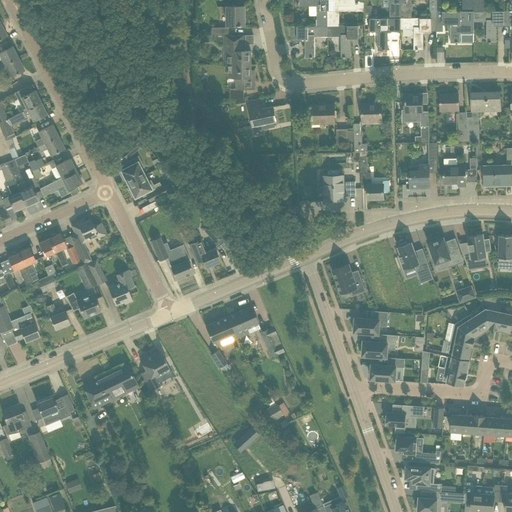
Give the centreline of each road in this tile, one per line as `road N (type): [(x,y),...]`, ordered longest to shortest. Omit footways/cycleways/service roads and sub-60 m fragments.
road 1 (residential): [(511,71),(293,84),(280,75),(264,0)]
road 2 (residential): [(106,191),(11,0)]
road 3 (tertiary): [(511,211),(397,222),(305,257)]
road 4 (tertiary): [(0,387),(170,313)]
road 5 (residential): [(351,387),(471,395),(482,389),(491,359),(511,362)]
road 6 (tertiary): [(170,313),(305,257)]
road 7 (residential): [(351,387),(305,257)]
road 8 (residential): [(170,313),(106,191)]
road 9 (residential): [(396,511),(351,387)]
